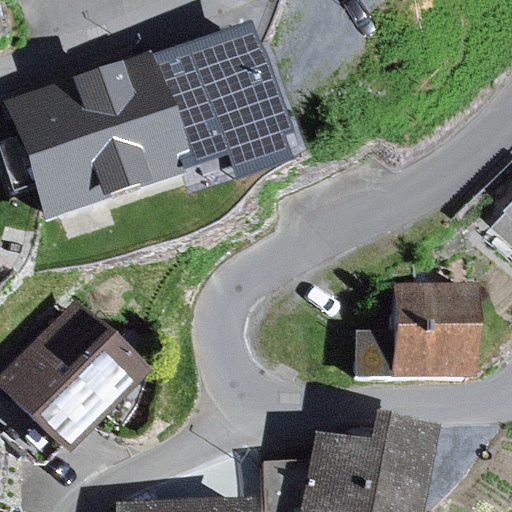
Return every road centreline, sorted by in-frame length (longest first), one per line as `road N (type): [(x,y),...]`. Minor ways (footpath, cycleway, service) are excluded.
road 1 (unclassified): [(251,415),(217,325),(230,289),(252,267),(453,168),(511,119)]
road 2 (unclassified): [(511,389),(449,407),(299,407),(251,415)]
road 3 (unclassified): [(192,0),(0,72)]
road 4 (unclassified): [(251,415),(131,475),(84,511)]
